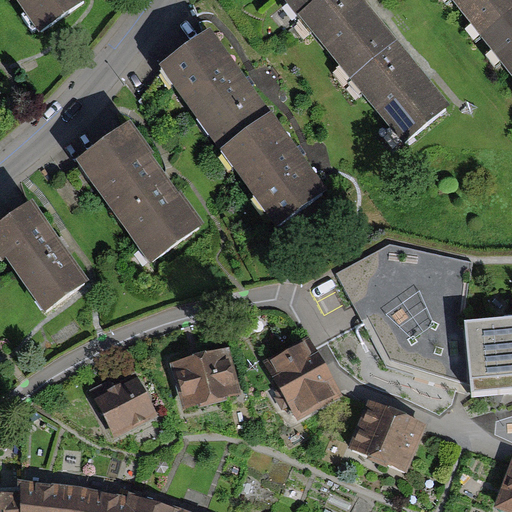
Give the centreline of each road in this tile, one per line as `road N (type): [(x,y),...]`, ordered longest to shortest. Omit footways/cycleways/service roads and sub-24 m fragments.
road 1 (residential): [(511,443),(364,388),(302,309),(281,296),(197,310),(109,344),(0,415)]
road 2 (residential): [(0,173),(55,128),(166,0)]
